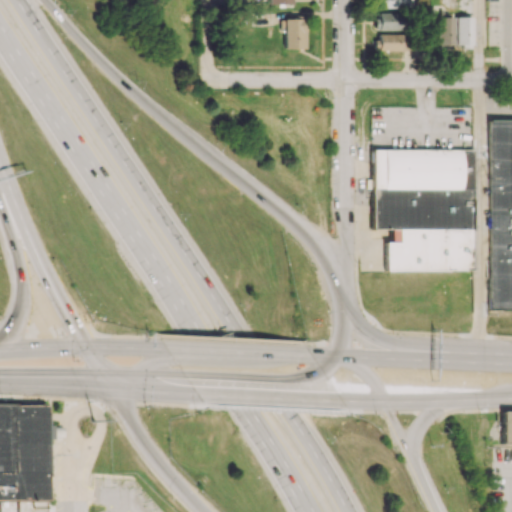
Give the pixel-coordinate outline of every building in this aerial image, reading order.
[(408,0),(377,0),(377,8),(408,9),(408,0)] [(378,30),(399,30),(399,14),(378,13),(378,30)] [(454,17),(436,17),(436,48),(453,48),(454,17)] [(472,17),(455,17),(455,47),(471,47),(472,17)] [(303,48),(303,19),(281,19),(281,49),(303,48)] [(378,50),(402,50),(402,34),(378,33),(378,50)] [(486,309),(511,309),(511,119),(486,120),(486,309)] [(383,270),(471,270),(471,149),(370,149),(370,229),(396,229),(396,242),(383,242),(383,270)] [(511,410),(501,410),(501,441),(511,441),(511,410)]
